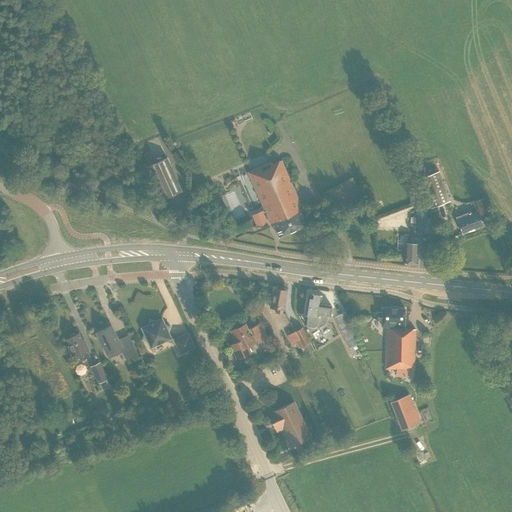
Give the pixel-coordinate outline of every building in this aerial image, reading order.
[(167,157),(148,165),(163,199),(182,191),(167,157)] [(272,162),(248,172),(265,211),(262,212),(261,211),(253,215),(254,218),(257,225),(258,227),(267,223),(265,220),(268,219),(272,227),(274,226),(279,237),(307,225),(301,210),(303,209),(281,160),(273,164),(272,162)] [(451,201),(439,170),(419,178),(431,208),(451,201)] [(418,218),(425,216),(422,204),(415,206),(418,218)] [(231,217),(228,212),(222,215),(224,220),(231,217)] [(462,234),(483,226),(477,212),(471,214),(470,212),(466,213),(467,216),(457,220),(462,234)] [(257,225),(254,218),(249,221),(251,227),(257,225)] [(410,237),(410,243),(405,243),(404,263),(417,263),(418,244),(418,237),(410,237)] [(276,312),(282,313),(287,290),(273,288),(270,307),(277,308),(276,312)] [(331,306),(320,304),(321,295),(311,294),(311,296),(308,296),(305,314),(306,314),(305,320),(309,320),(308,326),(318,328),(326,323),(327,315),(330,316),(331,306)] [(414,369),(415,329),(404,329),(405,308),(382,308),(382,312),(377,312),(375,314),(375,318),(377,320),(382,320),(382,326),(386,326),(385,368),(386,368),(386,371),(389,371),(389,369),(414,369)] [(150,319),(143,339),(149,341),(152,347),(171,338),(169,332),(171,326),(150,319)] [(347,321),(338,325),(345,339),(349,348),(358,344),(347,321)] [(232,348),(237,359),(251,352),(250,352),(247,346),(268,337),(261,323),(248,329),(245,323),(231,330),(238,346),(233,349),(233,348),(232,348)] [(122,347),(112,325),(97,332),(108,354),(122,347)] [(314,350),(310,342),(303,327),(288,335),(292,343),(295,341),(299,349),(301,348),(305,355),(314,350)] [(88,350),(89,349),(85,339),(83,339),(80,333),(77,334),(75,333),(73,333),(71,335),(71,337),(68,338),(71,345),(69,346),(74,356),(76,355),(79,362),(91,356),(88,350)] [(194,346),(188,333),(175,339),(181,353),(194,346)] [(122,349),(129,363),(140,358),(134,343),(122,349)] [(108,379),(100,362),(90,366),(98,383),(108,379)] [(419,422),(408,394),(390,402),(401,429),(419,422)] [(279,419),(272,423),(277,432),(283,429),(291,445),(311,436),(294,401),(274,410),(279,419)]
